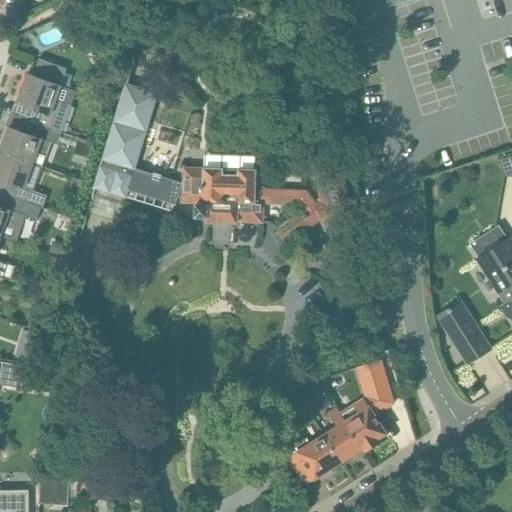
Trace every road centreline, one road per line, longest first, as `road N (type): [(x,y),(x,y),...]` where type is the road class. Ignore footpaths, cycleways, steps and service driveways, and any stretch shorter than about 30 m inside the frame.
road 1 (residential): [(462,436),(418,336),(405,229),(412,135),(479,113),(443,0)]
road 2 (unclassified): [(343,511),(462,436)]
